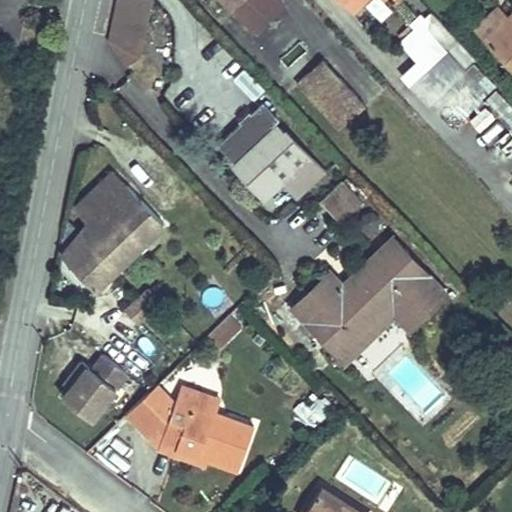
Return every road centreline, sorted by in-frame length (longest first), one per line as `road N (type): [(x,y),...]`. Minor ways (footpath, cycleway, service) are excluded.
road 1 (residential): [(84,0),(5,421)]
road 2 (unknown): [(72,57),(296,254)]
road 3 (residential): [(5,421),(21,424),(137,511)]
